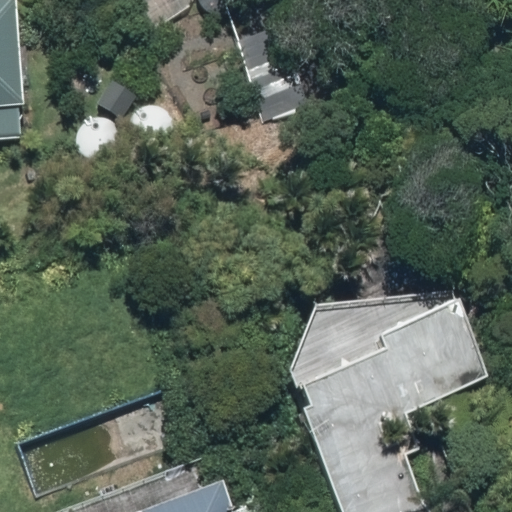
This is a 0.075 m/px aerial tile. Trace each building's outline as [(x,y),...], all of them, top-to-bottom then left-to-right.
[(0,0),(0,137),(24,136),(15,0),(0,0)] [(191,141),(192,136),(192,130),(191,125),(189,120),(187,115),(183,111),(179,108),(175,105),(170,103),(165,102),(159,102),(154,103),(149,104),(144,107),(140,110),(137,115),(134,119),(132,124),(131,129),(131,135),(132,140),(133,145),(136,149),(139,154),(143,157),(148,160),(153,162),(158,163),(163,163),(169,162),(174,160),(178,158),(182,154),(186,150),(189,146),(191,141)] [(129,152),(130,147),(131,141),(130,136),(129,131),(127,126),(124,121),(120,118),(116,114),(111,112),(106,111),(100,110),(95,111),(90,112),(85,114),(80,117),(76,121),(73,125),(71,130),(69,135),(69,141),(69,146),(71,151),(73,156),(76,161),(80,165),(84,168),(89,170),(94,172),(100,172),(105,172),(110,170),(115,168),(119,165),(123,161),(127,157),(129,152)] [(311,410),(349,511),(426,511),(420,503),(393,427),(498,380),(466,310),(390,343),(395,355),(315,390),(320,405),(311,410)] [(233,511),(224,488),(159,511),(233,511)]
